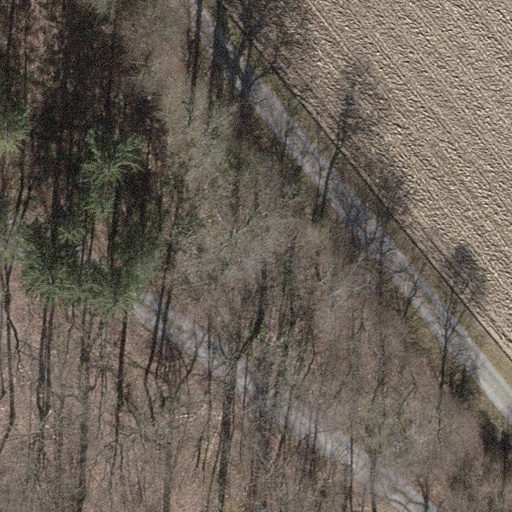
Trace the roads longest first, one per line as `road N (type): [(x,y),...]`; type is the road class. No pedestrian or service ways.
road 1 (track): [(511,401),(181,0)]
road 2 (track): [(406,511),(136,300),(0,249)]
